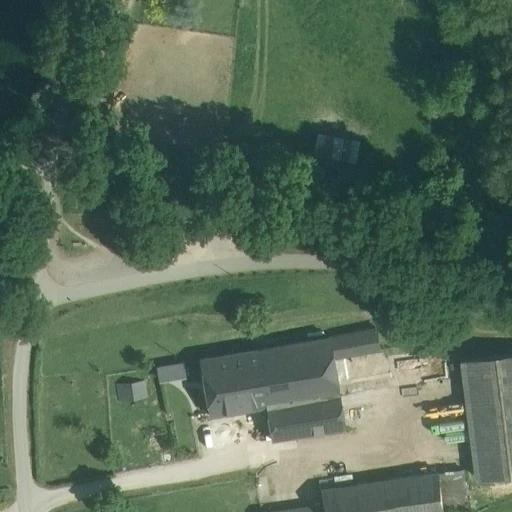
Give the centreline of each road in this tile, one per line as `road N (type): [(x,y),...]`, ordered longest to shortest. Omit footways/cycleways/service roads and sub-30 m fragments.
road 1 (unclassified): [(38,290),(278,258),(511,289)]
road 2 (unclassified): [(78,0),(38,290)]
road 3 (unclassified): [(38,290),(18,403),(28,511)]
